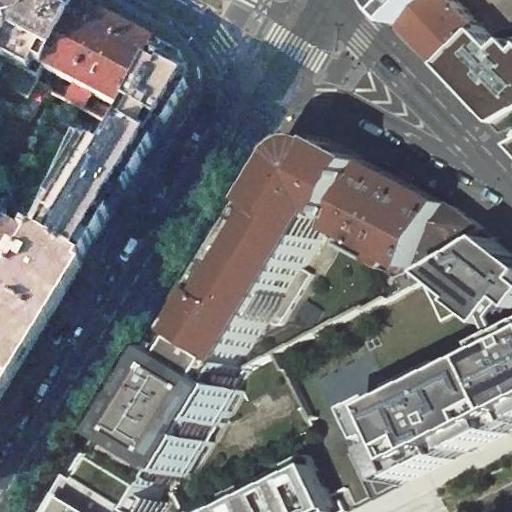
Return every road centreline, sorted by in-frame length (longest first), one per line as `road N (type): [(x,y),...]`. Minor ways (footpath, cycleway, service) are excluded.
road 1 (primary): [(240,129),(10,511)]
road 2 (secondary): [(511,192),(279,61)]
road 3 (secondary): [(511,172),(334,0)]
road 4 (residential): [(162,0),(199,21),(240,67),(240,129)]
